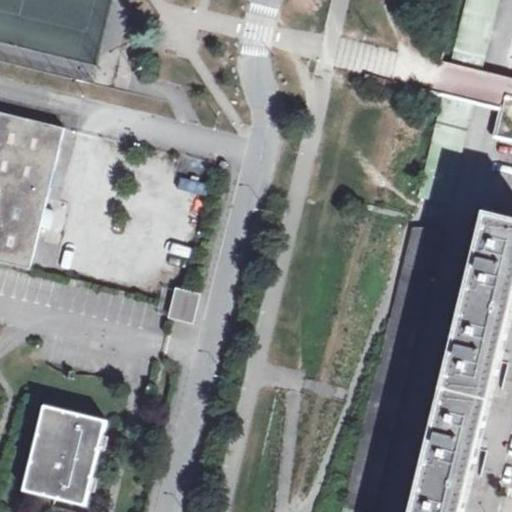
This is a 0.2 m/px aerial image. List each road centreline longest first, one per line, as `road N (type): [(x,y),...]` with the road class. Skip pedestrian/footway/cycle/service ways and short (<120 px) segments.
road 1 (residential): [(264,0),(255,33),(262,100),(254,156),(171,511)]
road 2 (unknown): [(0,306),(208,353)]
